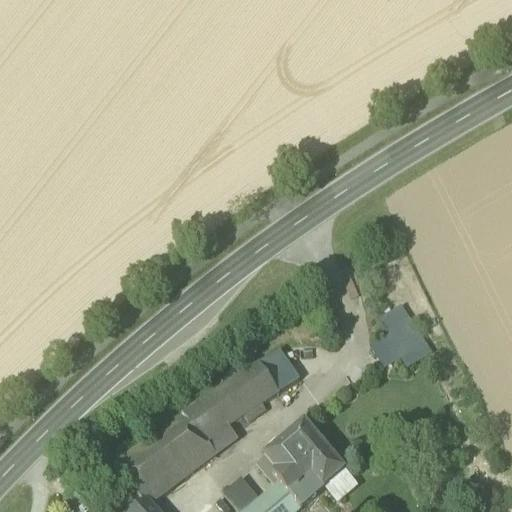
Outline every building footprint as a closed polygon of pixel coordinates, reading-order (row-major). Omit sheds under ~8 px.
[(395,352),(401,362),(409,373),(432,358),(401,310),(378,325),(389,343),(395,352)] [(373,354),(378,363),(395,352),(389,343),(373,354)] [(401,362),(395,352),(378,363),(384,372),(401,362)] [(256,370),(278,399),(299,385),(278,355),(256,370)] [(143,509),(148,510),(216,460),(216,459),(206,447),(228,432),(278,399),(256,370),(112,468),(143,509)] [(279,489),(298,511),(302,511),(323,494),(344,476),(304,429),(257,469),(270,485),(277,478),(283,485),(278,488),(279,489)] [(206,447),(216,459),(236,444),(228,432),(206,447)] [(344,476),(323,494),(337,509),(357,492),(344,476)] [(270,485),(276,492),(279,489),(278,488),(283,485),(277,478),(270,485)] [(223,498),(234,511),(251,511),(259,506),(253,499),(254,498),(241,483),(223,498)] [(276,492),(259,506),(251,511),(298,511),(279,489),(276,492)]
